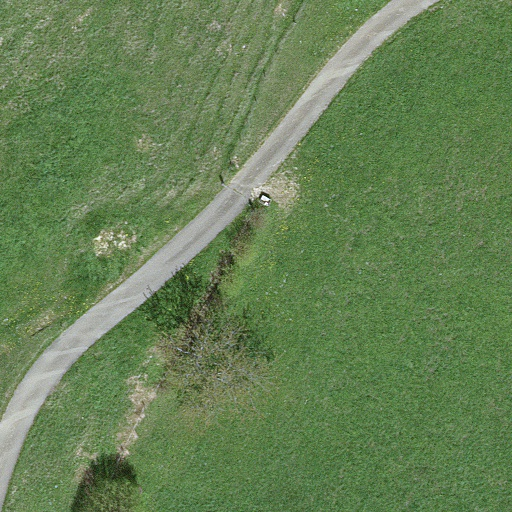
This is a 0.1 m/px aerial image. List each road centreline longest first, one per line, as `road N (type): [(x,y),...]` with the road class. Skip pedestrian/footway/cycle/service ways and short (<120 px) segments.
road 1 (track): [(0,466),(24,401),(75,343),(240,192),(340,66),(415,0)]
road 2 (track): [(125,298),(66,306),(0,343)]
